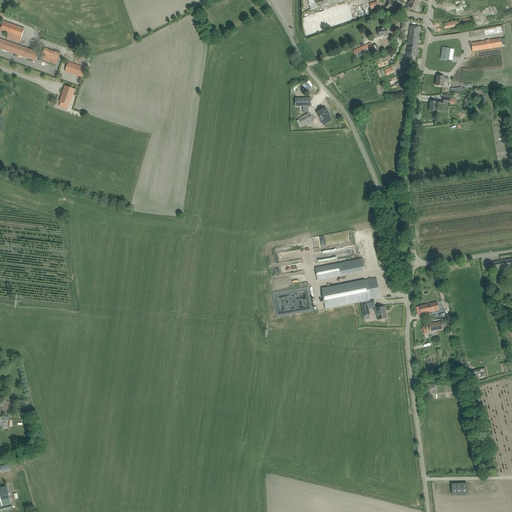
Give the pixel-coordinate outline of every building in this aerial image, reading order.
[(407,7),(417,11),(421,0),(402,0),(404,1),(406,0),(408,0),(410,1),(407,7)] [(369,4),(371,10),(379,7),(377,1),(369,4)] [(385,7),(395,12),(398,5),(388,1),(385,7)] [(0,30),(8,34),(7,38),(20,42),(24,30),(3,22),(0,30)] [(410,26),(408,43),(418,45),(420,27),(410,26)] [(388,35),(387,28),(378,29),(379,37),(388,35)] [(471,43),(472,51),(502,46),(501,38),(471,43)] [(0,48),(36,61),(39,53),(0,39),(0,48)] [(353,51),(356,59),(378,49),(376,45),(373,46),(371,43),(353,51)] [(418,45),(408,43),(407,57),(416,58),(418,45)] [(442,47),(441,59),(449,60),(450,49),(442,47)] [(40,59),(56,64),(59,54),(44,48),(40,59)] [(65,71),(82,77),(85,68),(68,62),(65,71)] [(436,86),(441,86),(443,87),(444,81),(448,82),(449,78),(444,78),(444,77),(437,76),(436,86)] [(299,92),(311,89),(309,83),(297,86),(299,92)] [(69,106),(75,89),(65,86),(59,102),(69,106)] [(443,103),(450,103),(450,105),(453,105),(453,104),(454,105),(454,103),(455,103),(456,99),(454,99),(454,95),(447,96),(447,98),(443,98),(443,103)] [(311,98),(295,98),(295,107),(303,106),(303,113),(308,113),(308,106),(311,106),(311,98)] [(430,102),(429,111),(437,112),(438,102),(430,102)] [(325,108),(317,112),(324,125),(331,121),(328,115),(329,114),(325,108)] [(299,119),(303,126),(313,121),(309,113),(299,119)] [(365,270),(362,259),(315,268),(317,280),(341,276),(341,275),(365,270)] [(511,259),(495,262),(497,270),(511,267),(511,259)] [(380,298),(376,278),(370,280),(339,286),(321,289),(325,308),(343,305),(369,300),(380,298)] [(437,302),(429,304),(431,309),(429,310),(430,312),(439,310),(437,302)] [(361,305),(363,316),(370,315),(368,304),(361,305)] [(416,307),(418,315),(423,314),(430,312),(429,310),(431,309),(429,304),(419,306),(419,307),(416,307)] [(376,309),(378,320),(387,318),(385,307),(376,309)] [(442,322),(429,325),(430,331),(443,329),(442,322)] [(0,466),(2,473),(10,470),(9,464),(0,466)] [(451,484),(452,494),(467,494),(467,484),(451,484)] [(7,489),(0,490),(0,503),(10,501),(7,489)]
